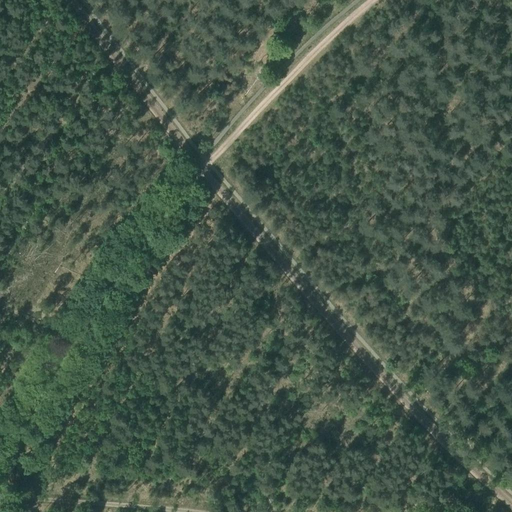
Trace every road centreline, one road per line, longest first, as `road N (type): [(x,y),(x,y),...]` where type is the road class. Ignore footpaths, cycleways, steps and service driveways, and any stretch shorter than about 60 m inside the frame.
road 1 (track): [(72,0),(256,239),(511,506)]
road 2 (track): [(373,0),(199,171),(142,235),(69,340)]
road 3 (track): [(69,340),(24,422),(0,510)]
road 4 (track): [(155,511),(0,499)]
